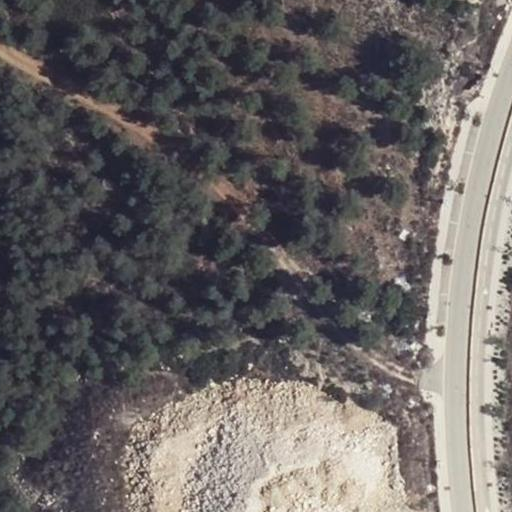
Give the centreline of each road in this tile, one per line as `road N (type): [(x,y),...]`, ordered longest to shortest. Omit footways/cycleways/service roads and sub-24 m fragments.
road 1 (track): [(0,34),(202,154),(281,229),(345,315),(402,368),(423,378),(458,377)]
road 2 (unclassified): [(466,511),(457,392),(469,254),(511,78)]
